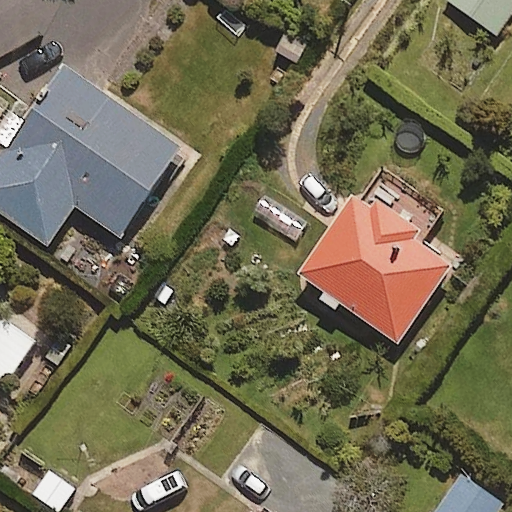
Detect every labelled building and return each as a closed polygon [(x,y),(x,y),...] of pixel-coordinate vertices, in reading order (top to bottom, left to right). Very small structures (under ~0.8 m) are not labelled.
[(511,15),(511,0),(452,0),(449,4),(496,38),(511,15)] [(181,161),(67,77),(0,169),(0,218),(48,253),(77,213),(120,245),(181,161)] [(398,350),(454,272),(418,246),(438,218),(379,177),(304,283),(326,299),(319,309),(336,321),(343,311),(398,350)] [(37,346),(6,325),(0,333),(0,383),(8,389),(37,346)] [(503,511),(504,511),(463,483),(444,511),(503,511)]
